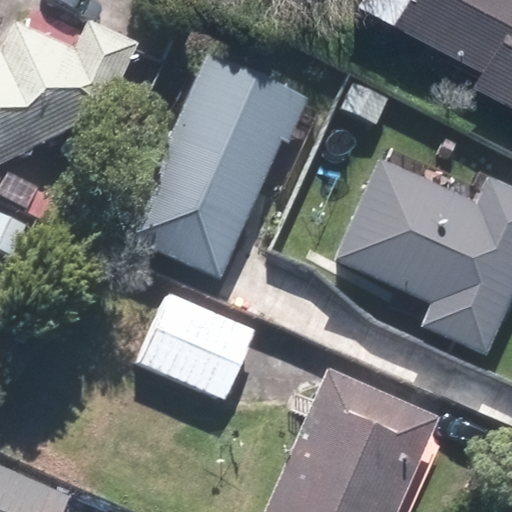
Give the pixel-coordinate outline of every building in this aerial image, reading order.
[(511,0),(341,0),(341,2),(469,70),(463,81),(511,106),(511,0)] [(0,164),(92,120),(123,54),(79,33),(66,61),(6,32),(0,44),(0,164)] [(126,241),(221,281),(282,137),(290,141),(310,94),(206,51),(126,241)] [(375,161),(331,260),(431,304),(423,323),(487,351),(511,294),(511,188),(485,177),(473,204),(375,161)] [(161,300),(132,367),(215,403),(245,337),(161,300)] [(381,511),(420,423),(312,377),(254,511),(381,511)] [(231,511),(242,490),(112,426),(96,458),(204,511),(231,511)] [(49,511),(55,501),(0,476),(0,511),(49,511)]
